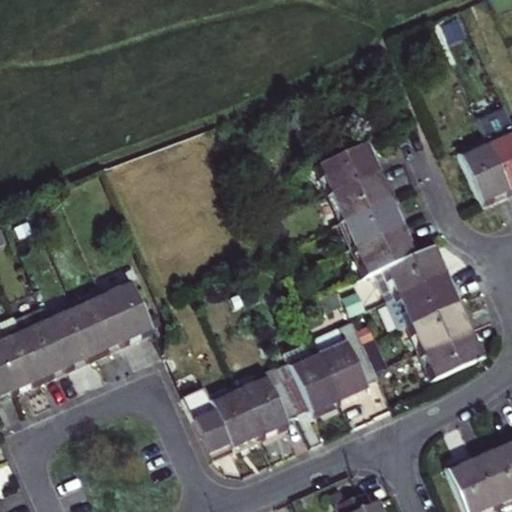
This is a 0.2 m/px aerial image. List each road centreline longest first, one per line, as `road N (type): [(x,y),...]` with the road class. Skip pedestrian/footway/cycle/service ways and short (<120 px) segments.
road 1 (residential): [(206,511),(152,389),(24,446),(53,511)]
road 2 (residential): [(224,511),(390,437)]
road 3 (residential): [(390,437),(511,369)]
road 4 (residential): [(488,260),(453,224),(414,145)]
